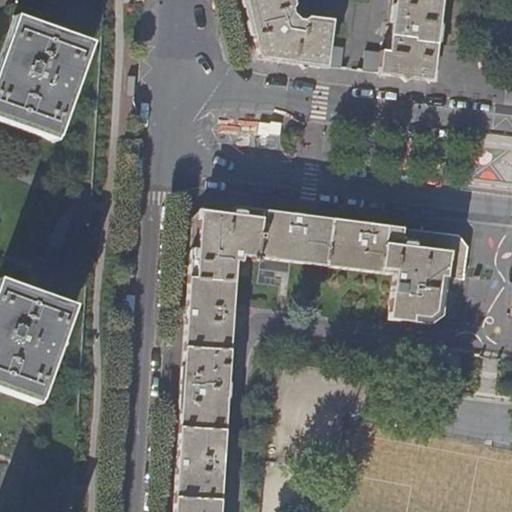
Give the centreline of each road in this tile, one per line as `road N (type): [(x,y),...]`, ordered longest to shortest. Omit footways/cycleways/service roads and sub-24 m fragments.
road 1 (residential): [(490,344),(272,323),(252,329),(240,347),(231,511)]
road 2 (tertiary): [(162,164),(508,207)]
road 3 (tertiary): [(162,164),(136,511)]
road 4 (tertiary): [(511,127),(167,87)]
road 5 (residential): [(508,207),(490,344)]
